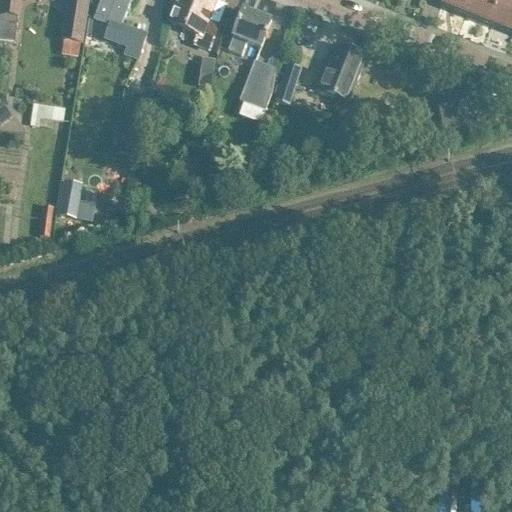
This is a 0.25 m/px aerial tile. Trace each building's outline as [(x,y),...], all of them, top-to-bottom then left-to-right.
[(17,19),(18,20),(19,0),(3,0),(0,38),(0,42),(14,44),(17,19)] [(70,0),(63,44),(81,46),(87,0),(70,0)] [(102,0),(94,21),(111,27),(111,26),(121,30),(132,0),(102,0)] [(176,2),(174,8),(177,9),(170,26),(198,37),(195,47),(209,52),(217,30),(205,25),(214,2),(208,0),(180,0),(179,3),(176,2)] [(466,17),(472,0),(443,0),(441,8),(466,17)] [(500,1),(497,0),(472,0),(466,17),(490,27),(500,1)] [(511,0),(501,0),(501,1),(500,1),(490,27),(511,35),(511,0)] [(271,24),(249,16),(243,13),(236,32),(227,54),(241,59),(247,46),(261,52),(265,42),(266,42),(267,38),(266,38),(271,24)] [(139,62),(147,38),(121,30),(111,26),(111,27),(106,42),(127,49),(125,57),(139,62)] [(349,106),(359,78),(366,59),(337,48),(328,70),(323,68),(314,93),(349,106)] [(202,60),(200,74),(213,76),(215,62),(202,60)] [(240,104),(243,105),(238,118),(262,127),(267,114),(266,114),(272,96),(277,72),(255,64),(240,104)] [(291,107),(301,70),(287,66),(277,103),(291,107)] [(145,104),(136,103),(132,102),(127,127),(140,129),(145,104)] [(157,107),(153,111),(153,116),(157,120),(162,120),(166,116),(166,110),(162,106),(157,107)] [(34,107),(32,120),(63,125),(65,112),(34,107)] [(12,118),(5,108),(0,111),(0,125),(1,127),(12,118)] [(117,133),(112,164),(133,168),(138,136),(137,136),(118,133),(117,133)] [(197,182),(200,164),(187,161),(184,179),(197,182)] [(63,185),(57,220),(75,223),(76,223),(92,226),(95,208),(79,206),(82,189),(63,185)] [(49,241),(50,233),(53,211),(43,209),(39,240),(49,241)] [(0,210),(0,246),(9,247),(12,211),(0,210)]
